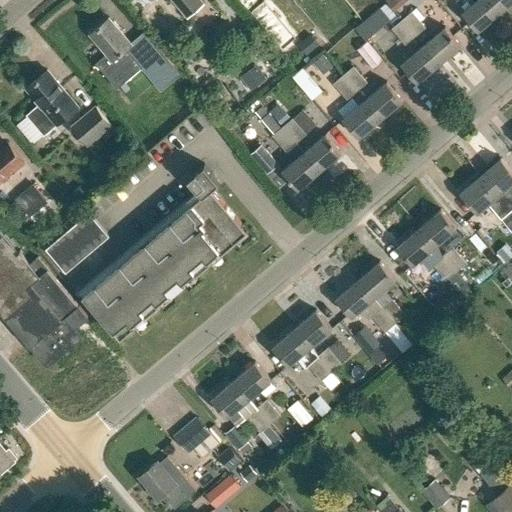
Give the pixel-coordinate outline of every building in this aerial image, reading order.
[(175,0),(190,16),(206,2),(203,0),(175,0)] [(264,0),(249,13),(283,51),(297,39),(264,0)] [(387,0),(396,11),(408,0),(387,0)] [(490,0),(472,0),(474,1),(462,11),(477,29),(499,11),(490,0)] [(511,0),(490,0),(499,11),(511,0)] [(412,11),(402,19),(415,34),(425,26),(412,11)] [(107,73),(120,88),(142,68),(143,67),(127,48),(132,44),(131,43),(109,18),(91,34),(108,53),(97,63),(107,73)] [(402,19),(392,27),(405,42),(415,34),(402,19)] [(424,44),(439,62),(461,44),(446,26),(424,44)] [(132,44),(127,48),(143,67),(142,68),(162,91),(180,75),(143,33),(131,43),(132,44)] [(300,46),(306,54),(319,44),(312,36),(300,46)] [(368,43),(357,52),(373,71),(384,63),(368,43)] [(402,63),(417,81),(439,62),(424,44),(402,63)] [(324,55),(314,63),(323,74),(333,66),(324,55)] [(240,76),(250,90),(267,78),(257,64),(240,76)] [(353,66),(343,74),(356,90),(367,82),(365,79),(353,66)] [(27,87),(40,103),(27,115),(44,135),(79,107),(48,70),(27,87)] [(343,74),(333,83),(346,97),(347,98),(356,90),(343,74)] [(366,99),(381,117),(403,99),(387,81),(366,99)] [(344,117),(359,135),(381,117),(366,99),(344,117)] [(71,126),(87,145),(112,124),(96,105),(71,126)] [(262,105),(256,111),(274,133),(273,134),(285,149),(286,149),(294,159),(282,169),(297,188),(319,169),(304,151),(296,142),(283,126),(281,127),(262,105)] [(281,124),(288,119),(281,111),(274,116),(281,124)] [(292,117),(283,126),(296,142),(299,139),(306,134),(292,117)] [(326,133),(304,151),(319,169),(341,151),(326,133)] [(264,141),(253,150),(270,170),(281,161),(264,141)] [(0,182),(24,162),(8,143),(0,149),(0,182)] [(481,174),(511,210),(511,190),(508,186),(511,183),(511,169),(502,157),(481,174)] [(221,253),(248,231),(211,187),(218,181),(218,182),(219,181),(215,176),(215,175),(205,164),(189,177),(202,193),(83,293),(120,338),(136,324),(131,318),(141,311),(146,317),(161,303),(156,297),(166,290),(171,295),(186,282),(181,276),(191,268),(196,274),(212,261),(207,255),(216,247),(221,253)] [(497,213),(511,230),(511,210),(481,174),(461,191),(478,212),(488,203),(497,213)] [(15,199),(29,216),(47,201),(33,184),(15,199)] [(420,226),(436,245),(458,226),(442,207),(420,226)] [(46,249),(66,273),(109,236),(89,213),(46,249)] [(425,254),(447,279),(457,271),(443,254),(436,245),(420,226),(397,245),(413,264),(425,254)] [(58,305),(70,295),(48,270),(48,269),(38,257),(30,264),(21,254),(23,252),(20,249),(18,251),(0,228),(0,307),(7,316),(10,314),(33,342),(66,315),(58,305)] [(497,241),(485,246),(491,259),(503,254),(497,241)] [(453,245),(443,254),(457,271),(467,262),(453,245)] [(380,260),(359,279),(396,323),(406,314),(392,298),(382,307),(374,297),(396,279),(380,260)] [(386,331),(396,323),(359,279),(336,297),(352,316),(360,309),(369,319),(373,315),(386,331)] [(66,315),(33,342),(31,345),(47,364),(82,335),(75,327),(87,317),(70,295),(58,305),(66,315)] [(318,309),(296,327),(332,371),(342,363),(329,347),(319,355),(312,346),(324,335),(333,328),(318,309)] [(378,363),(389,354),(366,326),(355,335),(378,363)] [(296,327),(274,346),(289,364),(299,356),(307,366),(309,364),(322,380),(332,371),(296,327)] [(256,361),(234,379),(269,425),(281,415),(268,399),(258,407),(250,398),(260,389),(272,380),(256,361)] [(234,379),(212,397),(228,416),(238,408),(246,417),(248,416),(261,431),(262,430),(279,450),(286,445),(269,425),(234,379)] [(316,398),(328,412),(338,404),(326,390),(316,398)] [(286,408),(302,426),(312,417),(297,399),(286,408)] [(199,417),(175,437),(189,454),(202,443),(208,451),(219,442),(199,417)] [(449,434),(466,439),(469,425),(452,421),(449,434)] [(225,432),(238,448),(248,440),(235,424),(225,432)] [(0,472),(15,460),(13,459),(16,456),(8,446),(5,448),(0,442),(0,472)] [(478,459),(484,468),(503,453),(496,445),(478,459)] [(222,456),(232,468),(241,460),(231,448),(222,456)] [(168,454),(160,461),(158,459),(141,473),(161,497),(164,494),(175,507),(189,496),(197,489),(186,475),(168,454)] [(511,511),(511,483),(511,484),(494,463),(481,473),(498,495),(488,503),(495,511),(511,511)] [(250,466),(241,474),(247,481),(256,474),(250,466)] [(206,495),(215,506),(239,486),(230,475),(206,495)] [(438,508),(450,498),(434,479),(422,489),(438,508)]
